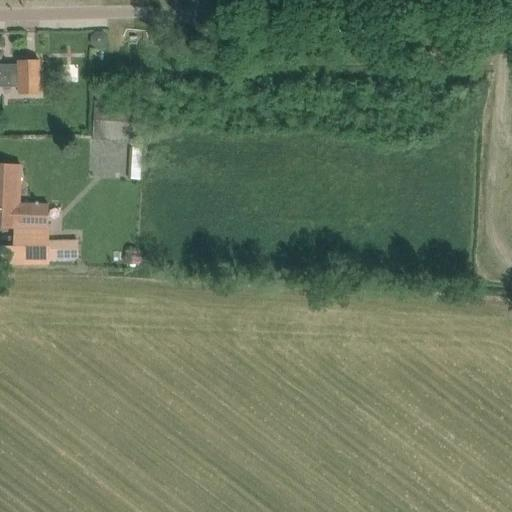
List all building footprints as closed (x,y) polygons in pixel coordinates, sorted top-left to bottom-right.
[(96,32),(91,37),(91,44),(96,48),(103,48),(107,43),(107,37),(103,32),(96,32)] [(19,65),(0,65),(0,87),(19,87),(19,95),(39,95),(39,61),(19,61),(19,65)] [(16,100),(16,128),(30,128),(30,100),(16,100)] [(92,141),(133,144),(134,141),(136,104),(94,101),(92,141)] [(0,227),(27,229),(26,246),(0,246),(0,264),(49,264),(48,229),(47,229),(48,204),(19,203),(20,165),(0,164),(0,227)]
